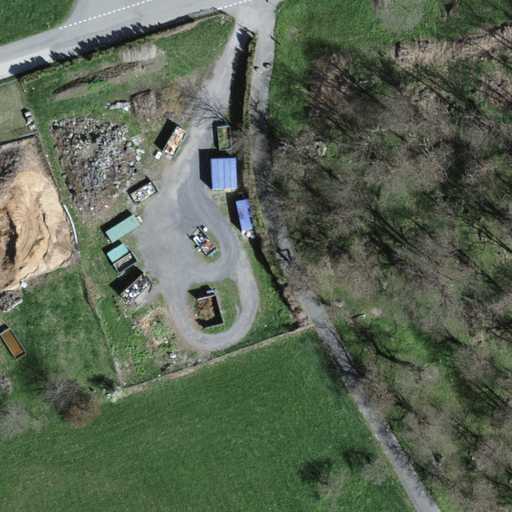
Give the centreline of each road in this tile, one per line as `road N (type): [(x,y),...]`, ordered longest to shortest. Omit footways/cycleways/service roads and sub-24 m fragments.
road 1 (track): [(250,0),(178,267),(186,330),(220,344),(245,331),(254,306),(227,124)]
road 2 (unclassified): [(431,511),(326,341),(264,168),(259,117),(268,0)]
